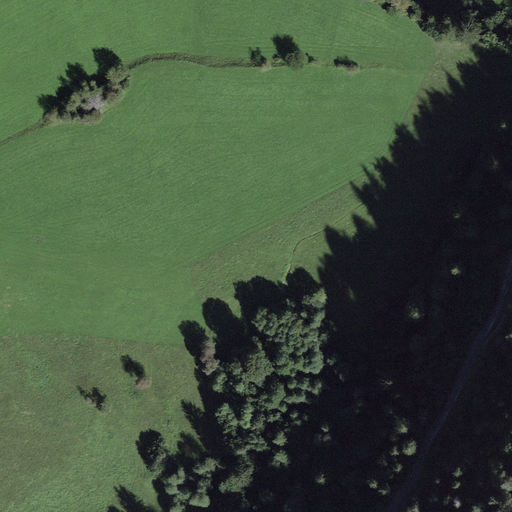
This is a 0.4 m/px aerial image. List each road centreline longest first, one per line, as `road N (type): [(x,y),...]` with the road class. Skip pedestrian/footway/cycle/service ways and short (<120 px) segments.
road 1 (track): [(0,137),(92,70),(181,47),(273,50)]
road 2 (track): [(390,511),(511,274)]
